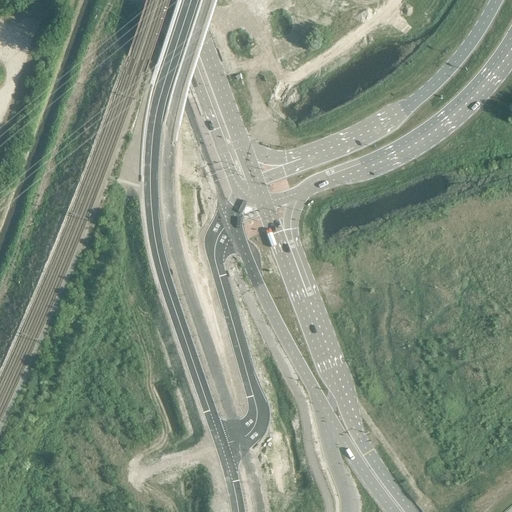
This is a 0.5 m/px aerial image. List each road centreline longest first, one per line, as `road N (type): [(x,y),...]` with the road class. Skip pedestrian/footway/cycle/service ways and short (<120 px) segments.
road 1 (secondary): [(229,219),(277,328),(391,511)]
road 2 (secondary): [(410,511),(359,440),(283,241)]
road 3 (secondary): [(496,0),(473,39),(409,105),(360,135),(286,163)]
road 4 (secondary): [(298,192),(426,135),(473,96),(511,46)]
road 5 (secondary): [(148,0),(229,219)]
road 6 (secondary): [(165,0),(240,193)]
road 7 (secondary): [(239,143),(185,0)]
